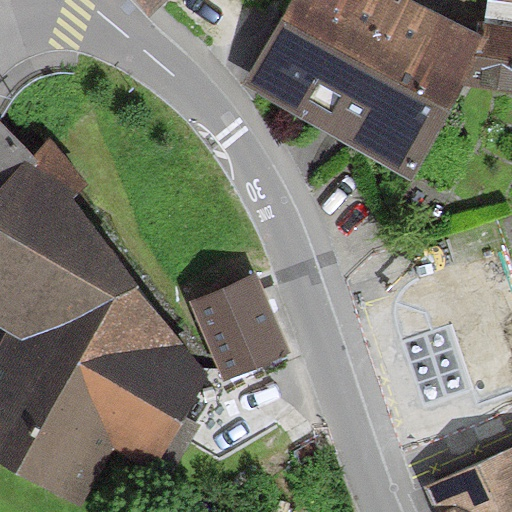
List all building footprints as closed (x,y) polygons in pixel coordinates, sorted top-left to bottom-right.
[(131,0),(149,26),(175,0),(131,0)] [(484,36),(411,0),(291,0),(243,86),(325,132),(413,182),(467,85),(511,93),(511,27),(485,21),(484,36)] [(35,138),(0,106),(0,314),(10,319),(0,336),(0,449),(79,493),(113,439),(153,462),(156,455),(174,464),(201,411),(183,397),(206,363),(138,256),(143,255),(76,177),(91,168),(53,127),(35,138)] [(255,265),(195,289),(227,365),(286,341),(267,295),(255,265)] [(442,339),(511,324),(500,265),(430,279),(442,339)] [(511,511),(511,445),(425,485),(437,511),(511,511)]
